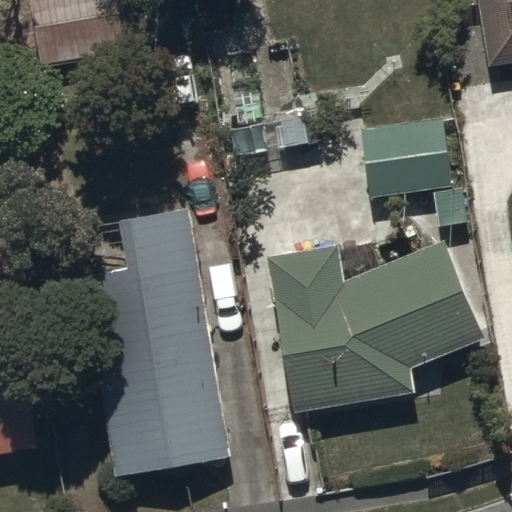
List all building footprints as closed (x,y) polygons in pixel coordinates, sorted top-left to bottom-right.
[(119,0),(28,0),(40,79),(128,66),(119,0)] [(511,0),(477,0),(489,75),(511,71),(511,0)] [(453,194),(447,125),(363,133),(369,202),(434,196),(437,233),(468,230),(464,194),(453,194)] [(236,465),(193,215),(76,236),(119,485),(236,465)] [(0,460),(38,455),(1,229),(0,229),(0,460)] [(343,254),(272,265),(297,421),(420,401),(416,377),(487,347),(446,246),(347,288),(343,254)]
